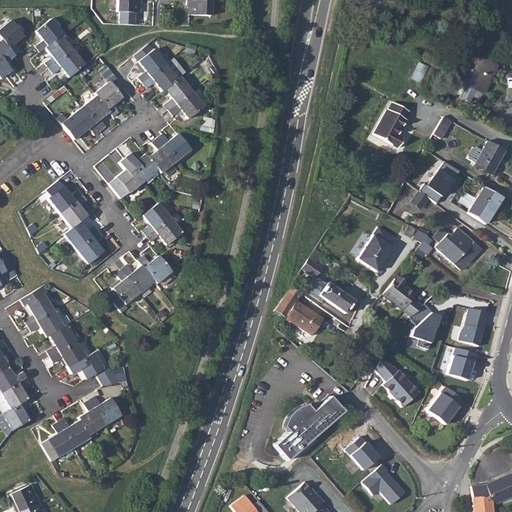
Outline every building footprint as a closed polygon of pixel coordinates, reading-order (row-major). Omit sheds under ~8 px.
[(140,0),(116,0),(116,11),(119,12),(135,12),(138,13),(139,3),(141,3),(140,0)] [(209,0),(185,0),(185,5),(188,5),(187,15),(209,16),(209,0)] [(134,26),(135,12),(119,12),(118,25),(134,26)] [(40,40),(33,46),(38,52),(43,48),(59,35),(62,33),(51,19),(34,32),(40,40)] [(9,20),(0,26),(0,39),(13,56),(19,51),(13,44),(22,37),(19,33),(9,20)] [(59,35),(43,48),(50,57),(43,63),(48,69),(71,50),(59,35)] [(0,70),(4,75),(10,71),(4,63),(13,56),(0,39),(0,70)] [(148,43),(133,55),(137,61),(152,49),(148,43)] [(141,73),(137,77),(141,83),(165,64),(153,49),(152,49),(137,61),(144,70),(141,73)] [(71,50),(48,69),(52,74),(59,69),(67,78),(83,65),(73,53),(71,50)] [(466,52),(454,76),(466,81),(458,98),(469,103),(475,90),(481,93),(489,78),(484,75),(489,66),(480,62),(481,59),(466,52)] [(165,64),(141,83),(146,88),(153,83),(160,91),(163,90),(182,75),(175,66),(173,67),(168,61),(165,64)] [(182,75),(163,90),(170,99),(162,105),(167,111),(191,92),(181,79),(190,71),(188,69),(182,75)] [(108,82),(93,94),(95,96),(108,112),(112,117),(118,113),(112,105),(120,98),(108,82)] [(191,92),(167,111),(171,116),(175,114),(182,123),(202,106),(199,103),(191,92)] [(95,96),(80,108),(99,132),(105,127),(99,119),(108,112),(95,96)] [(385,109),(372,134),(395,147),(400,138),(396,136),(403,122),(405,120),(404,119),(408,112),(405,110),(391,102),(386,110),(385,109)] [(80,108),(65,120),(78,136),(87,129),(93,136),(99,132),(80,108)] [(442,116),(431,134),(439,139),(449,121),(442,116)] [(202,117),(199,131),(210,133),(213,119),(202,117)] [(161,134),(155,139),(174,162),(189,150),(176,134),(166,141),(161,134)] [(155,151),(146,158),(156,171),(159,174),(162,172),(166,177),(175,169),(171,164),(174,162),(155,139),(149,143),(155,151)] [(500,149),(485,141),(480,151),(473,147),(471,148),(466,156),(467,159),(473,163),(472,165),(489,175),(503,151),(500,149)] [(129,154),(123,158),(142,182),(156,171),(146,158),(143,154),(134,161),(129,154)] [(123,170),(114,178),(114,179),(126,194),(142,182),(123,158),(117,163),(123,170)] [(443,162),(426,188),(423,186),(419,192),(428,199),(435,204),(458,172),(443,162)] [(413,166),(403,182),(409,186),(419,170),(413,166)] [(114,179),(107,184),(119,199),(126,194),(114,179)] [(61,187),(45,199),(57,214),(81,195),(76,190),(69,196),(61,187)] [(499,197),(483,187),(466,213),(482,224),(499,197)] [(420,211),(428,199),(419,192),(418,191),(409,203),(420,211)] [(81,195),(57,214),(69,229),(78,222),(86,216),(78,207),(86,201),(81,195)] [(173,243),(171,240),(180,232),(157,203),(141,216),(148,225),(140,231),(142,234),(146,239),(149,242),(157,236),(164,245),(165,244),(167,247),(173,243)] [(69,229),(62,235),(74,250),(97,231),(92,225),(85,231),(78,222),(69,229)] [(358,261),(377,273),(392,249),(391,248),(397,240),(379,228),(358,261)] [(439,229),(431,238),(432,239),(436,243),(432,247),(459,271),(479,250),(455,228),(447,236),(439,229)] [(97,231),(74,250),(86,264),(102,252),(94,243),(102,236),(97,231)] [(0,249),(0,263),(4,271),(2,272),(7,280),(16,275),(0,249)] [(138,259),(136,260),(140,265),(153,281),(155,284),(159,281),(163,286),(174,277),(159,258),(157,256),(147,264),(141,256),(138,259)] [(307,258),(300,269),(314,278),(321,268),(307,258)] [(125,266),(119,270),(138,293),(153,281),(140,265),(130,273),(125,266)] [(119,281),(110,289),(111,290),(122,304),(123,305),(138,293),(119,270),(113,274),(119,281)] [(391,279),(379,295),(407,317),(419,306),(409,298),(412,295),(400,285),(402,282),(395,277),(392,280),(391,279)] [(325,283),(316,296),(343,314),(352,301),(325,283)] [(289,286),(272,311),(275,314),(278,316),(288,322),(307,335),(320,318),(294,299),(298,293),(289,286)] [(21,299),(19,300),(23,306),(25,305),(43,295),(39,288),(21,299)] [(111,290),(104,295),(116,309),(122,304),(111,290)] [(29,316),(23,320),(27,326),(52,310),(43,295),(25,305),(31,315),(29,316)] [(416,325),(411,329),(408,338),(418,341),(416,348),(427,351),(438,317),(433,315),(421,303),(419,306),(407,317),(416,325)] [(162,309),(157,313),(161,318),(165,314),(162,309)] [(479,348),(489,315),(468,309),(462,329),(461,330),(457,342),(479,348)] [(52,310),(27,326),(30,332),(38,327),(45,337),(47,336),(62,327),(52,310)] [(62,327),(47,336),(53,346),(45,351),(49,357),(75,341),(65,325),(62,327)] [(75,341),(49,357),(52,363),(61,358),(67,368),(84,357),(75,341)] [(0,349),(0,370),(7,366),(5,364),(1,356),(4,355),(9,352),(5,346),(0,349)] [(467,382),(475,356),(455,349),(446,376),(467,382)] [(84,357),(67,368),(71,375),(79,370),(85,380),(94,374),(101,386),(118,383),(111,371),(96,350),(84,357)] [(388,369),(375,364),(370,374),(382,385),(379,388),(401,408),(416,392),(393,372),(392,373),(388,369)] [(7,366),(0,370),(0,392),(24,378),(21,371),(13,376),(7,366)] [(24,378),(0,392),(0,413),(1,415),(26,399),(20,389),(28,384),(24,378)] [(460,401),(443,387),(424,411),(442,426),(456,408),(455,407),(460,401)] [(287,432),(273,445),(286,460),(312,436),(341,410),(328,395),(311,410),(305,403),(301,405),(297,406),(293,409),(291,410),(290,412),(288,415),(286,417),(285,418),(284,422),(282,426),(287,432)] [(94,396),(88,400),(103,425),(119,416),(109,398),(99,404),(94,396)] [(26,399),(1,415),(11,431),(28,420),(22,410),(30,405),(26,399)] [(86,411),(76,417),(78,420),(87,435),(103,425),(88,400),(81,403),(86,411)] [(62,418),(57,421),(72,448),(88,438),(87,435),(78,420),(67,426),(62,418)] [(55,434),(45,440),(56,457),(63,453),(70,449),(72,448),(57,421),(50,425),(55,434)] [(348,433),(337,443),(363,472),(374,462),(377,460),(357,437),(355,440),(348,433)] [(45,440),(39,443),(49,461),(56,457),(45,440)] [(379,463),(359,482),(371,495),(376,490),(389,503),(403,491),(390,477),(388,479),(382,472),(385,470),(379,463)] [(511,472),(485,484),(470,486),(471,496),(490,494),(491,511),(497,511),(497,502),(511,495),(511,472)] [(302,484),(285,499),(296,511),(325,511),(319,505),(321,504),(310,491),(309,492),(307,490),(302,484)] [(11,504),(14,511),(17,511),(37,503),(29,485),(9,494),(13,503),(11,504)] [(491,511),(490,494),(471,496),(472,511),(491,511)] [(254,511),(251,508),(242,496),(228,506),(232,511),(254,511)] [(265,511),(259,502),(251,508),(254,511),(265,511)] [(41,511),(37,503),(17,511),(41,511)]
